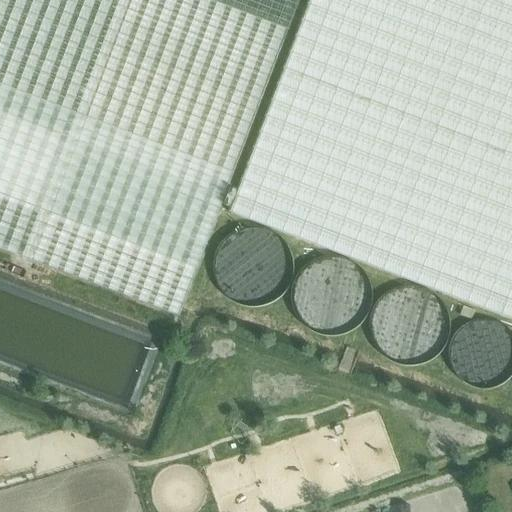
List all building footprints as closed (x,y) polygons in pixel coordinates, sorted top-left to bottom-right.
[(0,0),(0,249),(180,318),(300,0),(0,0)] [(511,0),(311,0),(230,214),(511,321),(511,0)] [(212,258),(211,273),(217,289),(229,300),(244,306),(260,306),(275,299),(285,288),(291,274),(291,258),(284,244),(273,233),(259,227),(244,227),(229,233),(218,244),(212,258)] [(329,335),(343,333),(357,323),(366,308),(367,291),(361,275),(349,263),(335,258),(321,258),(308,263),(297,273),(291,286),(290,300),(294,314),(302,325),(315,333),(329,335)] [(374,348),(383,358),(396,365),(411,366),(424,362),(436,354),(444,341),(446,325),(442,308),(430,295),(415,288),(398,289),(382,296),(373,307),(368,320),(368,335),(374,348)] [(453,371),(462,381),(475,386),(489,386),(502,380),(511,370),(511,366),(511,339),(506,330),(497,323),(485,320),(473,320),(462,325),(453,335),(448,347),(448,359),(453,371)]
